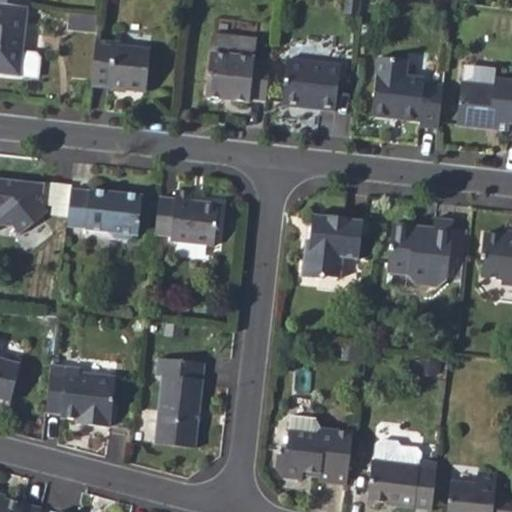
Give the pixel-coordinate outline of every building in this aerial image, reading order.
[(19,54),(24,5),(0,2),(0,71),(16,74),(17,72),(30,74),(34,71),(35,60),(32,55),(19,54)] [(92,82),(145,89),(150,49),(115,45),(116,40),(97,38),(92,82)] [(252,56),(210,50),(205,94),(248,101),(249,98),(265,100),(269,61),(252,58),(252,56)] [(425,77),(405,74),(407,59),(379,55),(372,113),(419,119),(419,124),(438,127),(443,86),(424,84),(425,77)] [(281,102),(319,107),(318,110),(335,112),(341,64),(286,57),(281,102)] [(490,91),(459,88),(454,121),(485,125),(490,120),(493,120),(492,126),(507,128),(509,122),(511,122),(511,85),(492,84),(490,91)] [(20,235),(48,216),(44,208),(46,184),(0,179),(0,226),(13,228),(20,235)] [(84,233),(110,235),(110,236),(112,242),(128,243),(133,238),(139,239),(143,195),(90,189),(89,193),(71,190),(71,191),(67,228),(85,230),(84,233)] [(220,206),(193,203),(194,195),(176,193),(175,201),(159,200),(155,234),(172,236),(171,242),(215,247),(220,206)] [(358,260),(362,221),(311,214),(310,228),(315,232),(314,239),(308,243),(303,242),(299,279),(320,281),(324,277),(340,279),(343,259),(358,260)] [(416,289),(436,292),(445,285),(448,259),(451,233),(452,225),(434,224),(433,233),(392,229),(387,273),(409,276),(409,281),(416,289)] [(466,235),(451,233),(448,259),(463,261),(466,235)] [(502,285),(511,286),(511,239),(503,239),(482,236),(479,262),(483,263),(481,279),(502,281),(502,285)] [(463,261),(448,259),(445,285),(460,286),(463,261)] [(162,373),(153,441),(195,445),(204,360),(157,354),(155,373),(162,373)] [(0,397),(9,400),(18,362),(0,357),(0,397)] [(74,419),(88,422),(88,426),(110,428),(112,423),(120,419),(121,404),(115,399),(118,377),(81,373),(81,369),(50,365),(44,412),(59,414),(58,417),(74,419)] [(308,473),(327,476),(325,482),(345,486),(351,433),(321,429),(314,420),(288,417),(286,432),(283,451),(275,450),(274,469),(282,478),(307,481),(308,473)] [(431,510),(435,466),(418,464),(420,452),(416,448),(400,446),(397,442),(380,440),(376,443),(374,461),(371,461),(367,500),(396,504),(396,506),(431,510)] [(511,511),(511,487),(496,486),(497,468),(480,466),(479,477),(451,475),(446,511),(511,511)] [(0,511),(38,511),(40,506),(5,497),(0,495),(0,511)]
